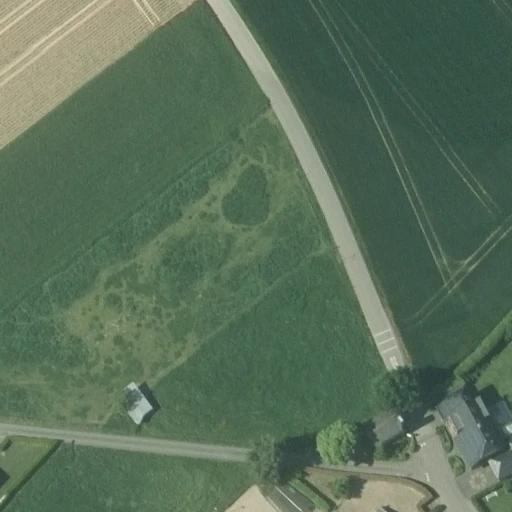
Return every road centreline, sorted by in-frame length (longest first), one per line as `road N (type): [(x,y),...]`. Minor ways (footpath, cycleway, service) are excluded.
road 1 (residential): [(215,0),(281,100),(436,472)]
road 2 (residential): [(0,432),(436,472)]
